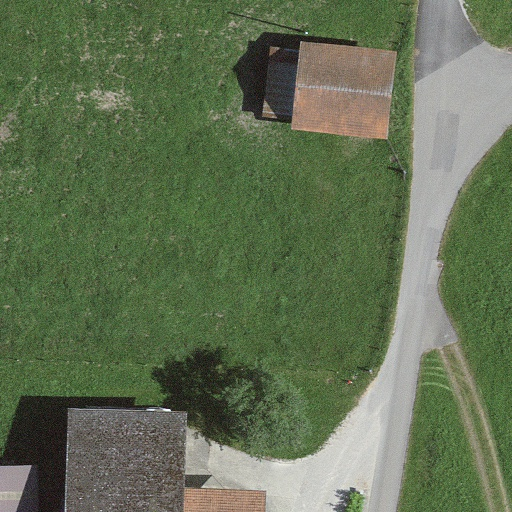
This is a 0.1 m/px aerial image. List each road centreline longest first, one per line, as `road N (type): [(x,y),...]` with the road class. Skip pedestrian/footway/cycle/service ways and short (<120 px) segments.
road 1 (residential): [(378,511),(438,108)]
road 2 (track): [(483,511),(413,301)]
